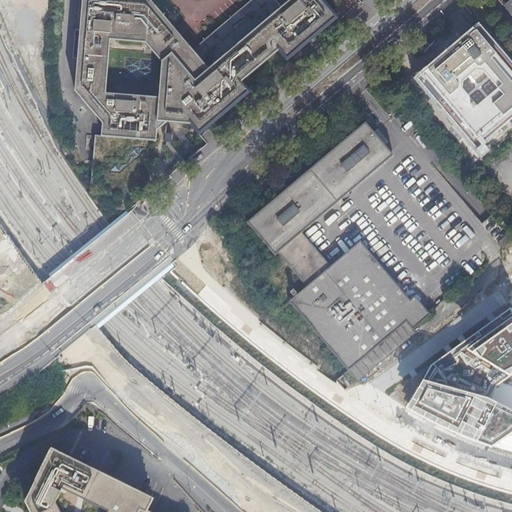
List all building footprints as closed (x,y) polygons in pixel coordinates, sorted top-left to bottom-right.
[(167,137),(168,123),(190,125),(199,135),(250,92),(242,82),(280,51),(287,60),(343,13),(358,0),(90,0),(86,84),(113,118),(112,133),(167,137)] [(511,0),(503,7),(511,18),(511,0)] [(471,33),(418,80),(475,148),(491,133),(494,137),(498,133),(495,130),(508,119),(511,122),(511,121),(511,66),(486,35),(478,26),(471,33)] [(349,371),(358,382),(415,332),(413,329),(430,314),(414,297),(410,301),(359,241),(330,266),(301,232),(395,153),(366,120),(247,221),(275,254),(257,268),(286,303),(289,302),(347,372),(349,371)] [(497,241),(502,246),(511,237),(511,236),(509,232),(497,241)] [(432,364),(423,379),(406,408),(490,447),(511,432),(511,411),(487,398),(496,385),(511,373),(511,312),(510,309),(432,364)] [(145,511),(147,510),(153,498),(69,457),(61,453),(53,449),(26,501),(32,511),(145,511)]
